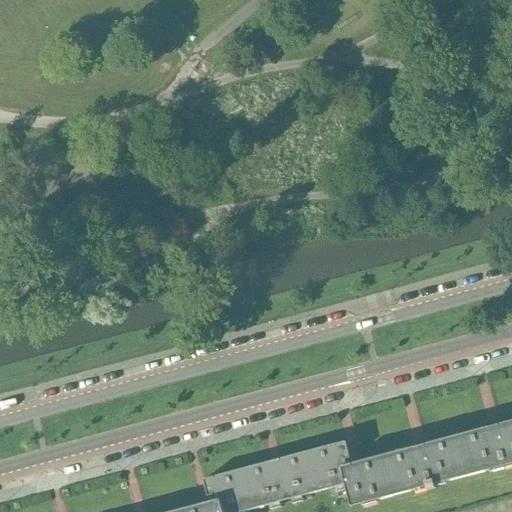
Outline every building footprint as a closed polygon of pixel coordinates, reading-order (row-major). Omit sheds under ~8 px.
[(469,478),(511,465),(511,422),(458,437),(469,478)] [(458,437),(384,457),(395,497),(428,488),(429,492),(437,490),(436,487),(469,478),(458,437)] [(318,494),(346,486),(341,468),(348,467),(346,461),(351,460),(346,443),(308,453),(318,494)] [(253,511),(318,494),(308,453),(242,471),(253,511)] [(384,457),(348,467),(341,468),(346,486),(352,509),(395,497),(384,457)] [(223,511),(249,511),(253,511),(242,471),(204,481),(208,498),(214,497),(215,503),(221,501),(223,511)] [(223,511),(221,501),(215,503),(180,511),(223,511)]
